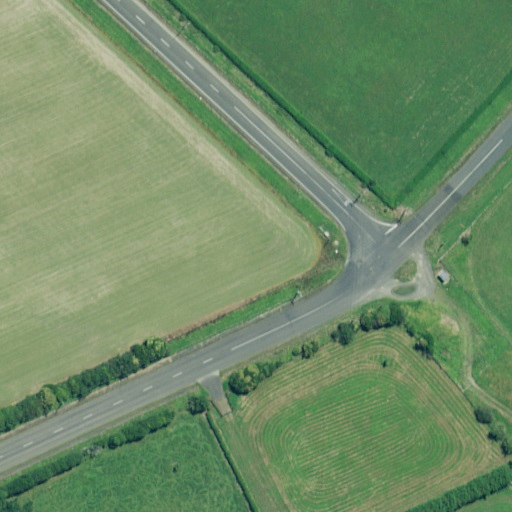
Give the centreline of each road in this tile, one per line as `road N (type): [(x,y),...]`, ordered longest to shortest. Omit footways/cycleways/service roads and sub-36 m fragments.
road 1 (unclassified): [(0,458),(300,317),(389,254)]
road 2 (unclassified): [(116,0),(389,254)]
road 3 (unclassified): [(389,254),(511,137)]
